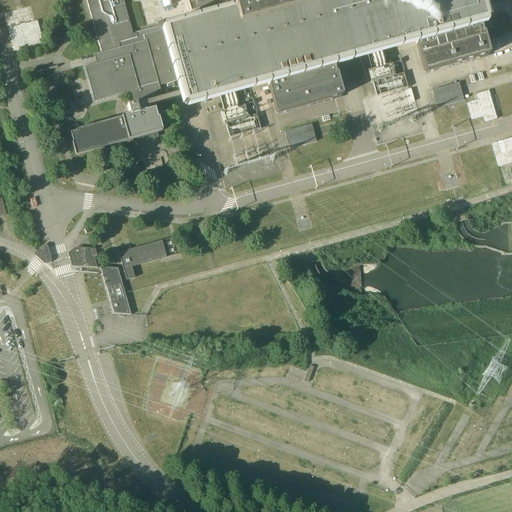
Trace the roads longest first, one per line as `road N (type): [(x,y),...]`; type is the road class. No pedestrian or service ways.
road 1 (unclassified): [(189,511),(127,447),(87,354)]
road 2 (unclassified): [(397,511),(511,474)]
